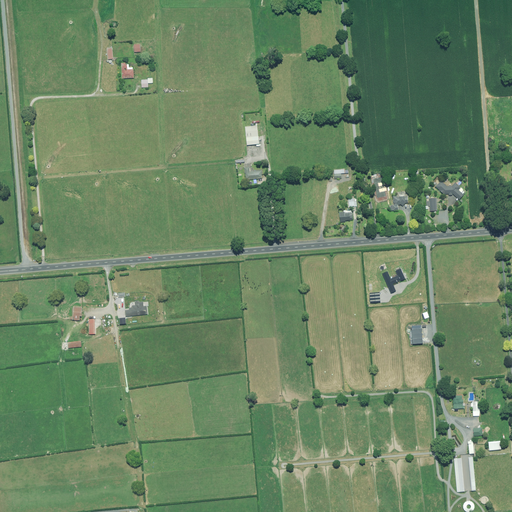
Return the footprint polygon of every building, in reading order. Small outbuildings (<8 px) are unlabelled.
[(126,65),(126,63),(122,63),(122,79),(134,78),(134,68),(129,68),(129,65),(126,65)] [(153,83),(153,78),(148,79),(148,80),(142,80),(142,88),(149,88),(148,84),(153,83)] [(260,144),(258,126),(246,127),(247,145),(260,144)] [(251,171),(250,166),(245,167),(246,180),(262,179),(262,170),(251,171)] [(335,179),(337,179),(337,180),(340,180),(340,179),(344,178),(344,174),(343,170),(334,170),(335,179)] [(463,190),(461,192),(458,190),(460,187),(455,183),(452,187),(447,187),(441,182),(436,187),(445,195),(449,194),(449,196),(453,196),(453,195),(460,201),(461,199),(464,195),(463,194),(465,193),(463,190)] [(407,192),(397,192),(397,196),(394,197),(394,205),(391,206),(391,211),(399,210),(398,205),(402,205),(403,207),(405,203),(408,203),(408,196),(407,196),(407,192)] [(430,202),(426,202),(426,206),(426,210),(429,210),(429,206),(430,206),(430,207),(430,211),(437,211),(437,198),(430,199),(430,202)] [(349,211),(344,211),(344,212),(340,212),(341,222),(346,222),(345,221),(353,220),(353,212),(349,212),(349,211)] [(401,281),(401,282),(406,280),(401,269),(396,271),(398,276),(391,279),(388,272),(383,274),(391,294),(396,291),(393,284),(401,281)] [(140,303),(139,301),(135,302),(136,305),(133,306),(133,307),(130,308),(130,310),(125,311),(126,317),(147,315),(146,306),(144,306),(143,302),(140,303)] [(83,308),(74,307),(73,318),(71,317),(71,320),(80,321),(80,317),(82,317),(83,308)] [(464,404),(464,395),(453,395),(453,411),(458,411),(458,409),(465,409),(465,406),(466,406),(466,404),(464,404)] [(471,404),(471,407),(473,408),(473,411),(480,411),(480,407),(480,404),(480,403),(479,403),(478,402),(477,402),(476,402),(475,402),(474,402),(473,402),(472,403),(471,404)] [(483,436),(482,428),(474,428),(474,436),(483,436)] [(501,450),(500,441),(489,442),(490,451),(501,450)] [(465,492),(462,458),(454,459),(457,492),(465,492)]
